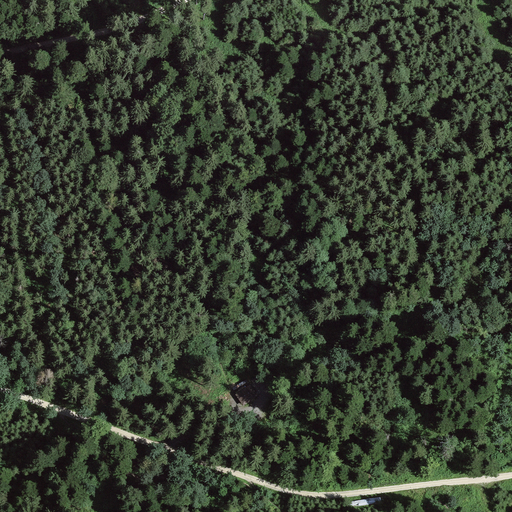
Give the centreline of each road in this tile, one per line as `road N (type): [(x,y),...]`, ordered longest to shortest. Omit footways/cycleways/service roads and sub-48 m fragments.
road 1 (track): [(38,400),(308,494),(511,473)]
road 2 (track): [(0,59),(119,32),(197,0)]
